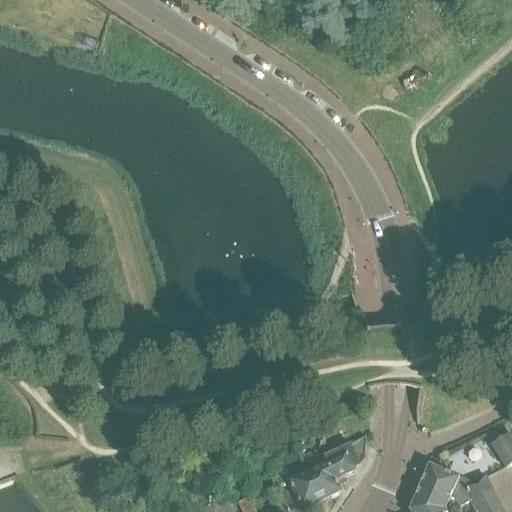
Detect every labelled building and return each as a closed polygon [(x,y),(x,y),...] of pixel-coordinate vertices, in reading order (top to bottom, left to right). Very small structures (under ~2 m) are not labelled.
[(507,471),(511,467),(511,440),(509,436),(492,447),(507,471)] [(338,489),(347,485),(345,481),(354,476),(355,475),(355,474),(354,473),(360,470),(365,462),(366,440),(324,460),(327,466),(338,489)] [(303,453),(298,456),(307,475),(309,474),(322,505),(340,497),(341,496),(342,496),(342,495),(341,495),(338,489),(327,466),(324,460),(319,450),(309,455),(305,457),(303,453)] [(275,453),(266,456),(270,472),(271,476),(281,472),(275,453)] [(455,511),(472,503),(493,492),(486,478),(472,485),(429,467),(410,511),(455,511)] [(278,492),(270,495),(275,509),(278,508),(280,511),(307,511),(322,505),(309,474),(307,475),(290,483),(287,476),(273,481),(278,492)] [(493,492),(472,503),(476,511),(482,511),(499,503),(493,492)] [(200,511),(192,496),(183,498),(186,505),(190,511),(200,511)] [(265,499),(252,505),(251,506),(254,511),(264,511),(262,506),(267,503),(265,499)] [(254,511),(251,506),(252,505),(249,500),(239,505),(242,511),(254,511)] [(230,511),(227,503),(213,510),(213,511),(230,511)] [(503,511),(499,503),(482,511),(503,511)]
